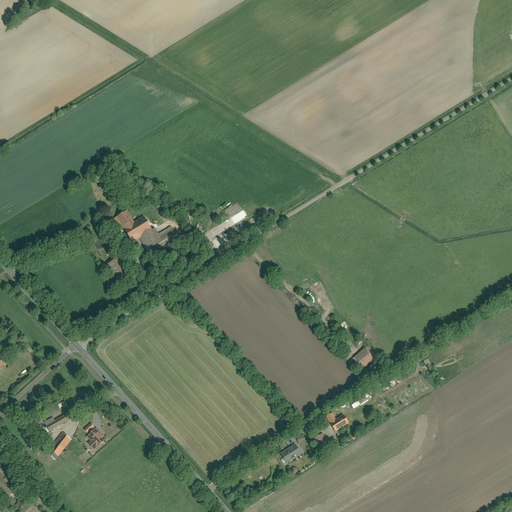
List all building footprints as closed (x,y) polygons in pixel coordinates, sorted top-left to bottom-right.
[(178,240),(171,227),(157,234),(149,218),(138,224),(132,214),(115,223),(126,244),(142,235),(152,254),(178,240)] [(128,276),(119,259),(107,265),(117,283),(128,276)] [(366,350),(355,358),(363,368),(374,360),(366,350)] [(363,368),(355,358),(351,361),(359,372),(363,368)] [(82,398),(79,391),(65,400),(68,406),(82,398)] [(367,395),(360,399),(363,404),(370,401),(367,395)] [(66,413),(46,425),(51,432),(70,420),(66,413)] [(332,414),(326,418),(335,432),(348,424),(343,416),(336,420),(332,414)] [(94,428),(91,424),(83,431),(87,435),(94,428)] [(106,440),(95,428),(87,436),(91,441),(87,443),(94,451),(106,440)] [(71,440),(63,434),(49,451),(58,458),(71,440)] [(330,449),(322,436),(314,441),(319,450),(321,449),(323,453),(330,449)] [(295,445),(280,454),(286,464),(301,455),(295,445)] [(3,477),(0,480),(0,487),(10,497),(14,492),(9,487),(11,485),(3,477)]
